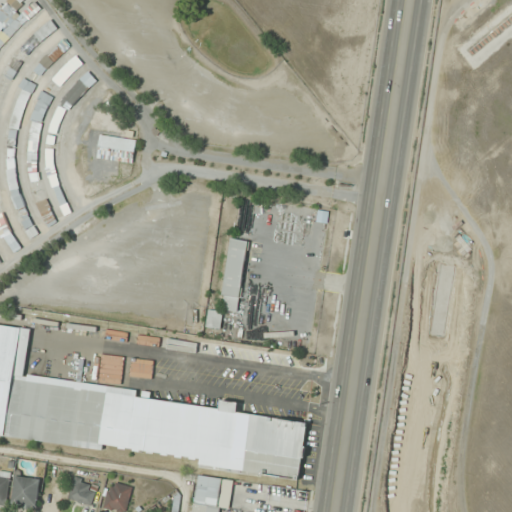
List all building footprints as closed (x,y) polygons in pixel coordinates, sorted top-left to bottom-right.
[(0,43),(1,42),(46,12),(39,2),(11,20),(11,16),(15,6),(30,3),(28,0),(11,0),(11,1),(14,1),(6,6),(2,5),(0,6),(0,43)] [(32,47),(58,30),(52,21),(26,38),(32,47)] [(71,46),(64,39),(23,78),(7,135),(8,181),(16,180),(16,147),(33,83),(71,46)] [(13,81),(29,53),(19,46),(2,74),(13,81)] [(98,147),(134,152),(136,140),(100,135),(98,147)] [(43,170),(61,216),(71,212),(53,166),(43,170)] [(28,238),(36,235),(18,187),(10,190),(28,238)] [(22,246),(10,231),(3,236),(15,252),(22,246)] [(238,312),(248,241),(230,238),(220,309),(238,312)] [(221,327),(223,311),(208,310),(206,326),(221,327)] [(31,329),(0,324),(0,435),(103,449),(103,450),(300,475),(307,422),(237,413),(238,403),(221,400),(220,408),(24,382),(31,329)] [(0,504),(5,505),(11,473),(0,471),(0,504)] [(41,480),(16,475),(11,506),(35,510),(41,480)] [(193,511),(219,511),(219,509),(229,510),(233,480),(198,476),(193,511)] [(73,478),(66,498),(91,506),(97,486),(73,478)] [(125,511),(131,486),(110,481),(104,509),(117,511),(125,511)]
